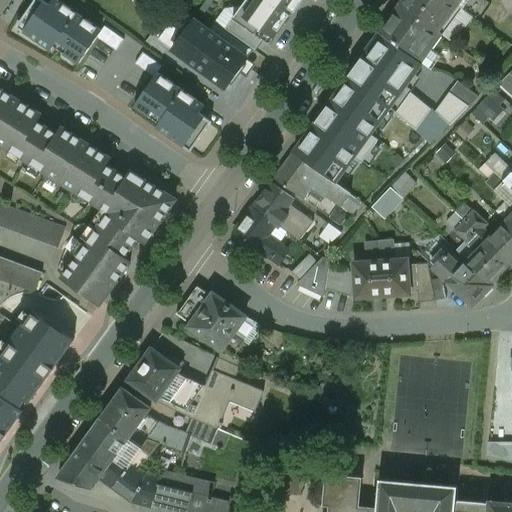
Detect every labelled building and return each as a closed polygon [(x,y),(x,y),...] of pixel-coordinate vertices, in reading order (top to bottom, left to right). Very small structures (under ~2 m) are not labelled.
[(102,32),(57,0),(48,0),(46,4),(41,0),(30,0),(10,28),(73,73),(102,32)] [(243,0),(224,28),(240,39),(267,0),(243,0)] [(267,0),(240,39),(258,53),(295,0),(267,0)] [(462,9),(449,0),(403,0),(401,5),(441,34),(444,35),(463,10),(462,9)] [(449,0),(462,9),(469,0),(449,0)] [(441,34),(401,5),(380,33),(417,61),(420,63),(441,34)] [(417,61),(380,33),(349,76),(350,77),(352,78),(390,109),(402,92),(403,90),(405,88),(422,65),(420,63),(417,61)] [(258,53),(240,39),(235,46),(253,60),(258,53)] [(235,46),(226,40),(225,42),(227,43),(226,44),(222,41),(212,54),(216,57),(204,74),(203,73),(202,74),(233,96),(234,95),(233,94),(256,63),(256,64),(257,63),(253,60),(235,46)] [(511,71),(501,84),(511,93),(511,71)] [(159,74),(134,112),(196,156),(216,126),(204,118),(210,109),(159,74)] [(352,78),(350,77),(327,107),(377,143),(379,140),(371,134),(390,109),(352,78)] [(479,97),(458,82),(450,93),(469,107),(479,97)] [(403,90),(402,92),(390,109),(411,126),(431,143),(447,126),(432,110),(405,88),(403,90)] [(0,144),(16,155),(37,123),(42,116),(0,89),(0,144)] [(469,107),(450,93),(436,112),(450,126),(469,107)] [(477,111),(493,124),(506,107),(490,95),(477,111)] [(377,143),(327,107),(310,130),(352,161),(354,158),(362,164),(377,143)] [(58,136),(37,123),(16,155),(86,198),(106,167),(111,160),(62,129),(58,136)] [(345,171),(352,161),(310,130),(293,154),(316,171),(350,195),(352,193),(336,183),(345,171)] [(293,154),(274,179),(297,195),(305,185),(316,171),(293,154)] [(511,172),(504,165),(495,174),(503,183),(511,173),(511,172)] [(110,214),(139,239),(146,243),(168,212),(163,208),(170,197),(131,173),(127,180),(106,167),(86,198),(110,214)] [(350,195),(316,171),(305,185),(325,199),(327,197),(342,207),(343,205),(350,195)] [(511,173),(503,183),(511,190),(511,173)] [(405,174),(391,188),(403,199),(417,185),(405,174)] [(511,190),(503,183),(494,192),(508,206),(511,202),(511,190)] [(295,202),(272,185),(254,210),(277,227),(291,208),(295,202)] [(391,188),(371,208),(383,220),(403,199),(391,188)] [(362,204),(350,195),(343,205),(354,214),(362,204)] [(67,229),(0,204),(0,227),(59,250),(67,229)] [(314,225),(291,208),(277,227),(299,244),(314,225)] [(254,210),(236,235),(259,252),(268,240),(277,227),(254,210)] [(489,227),(474,213),(465,222),(488,244),(493,238),(485,231),(489,227)] [(139,239),(110,214),(63,279),(100,306),(131,263),(125,259),(139,239)] [(488,244),(465,222),(457,231),(471,244),(474,241),(483,249),(488,244)] [(334,244),(342,231),(329,223),(321,236),(334,244)] [(493,238),(488,244),(510,265),(511,263),(511,229),(507,224),(493,238)] [(289,255),(268,240),(259,252),(279,267),(289,255)] [(392,242),(378,244),(380,264),(394,263),(392,242)] [(378,244),(365,245),(367,265),(380,264),(378,244)] [(483,249),(468,263),(491,285),(510,265),(488,244),(483,249)] [(462,268),(441,250),(431,261),(451,279),(462,268)] [(43,273),(0,257),(0,280),(36,294),(43,273)] [(309,258),(292,276),(300,284),(316,266),(309,258)] [(300,284),(297,287),(325,300),(326,294),(328,273),(329,263),(322,261),(316,266),(300,284)] [(410,296),(407,262),(394,263),(380,264),(383,299),(410,296)] [(451,279),(448,283),(473,307),(494,287),(491,285),(468,263),(462,268),(451,279)] [(367,265),(354,267),(355,277),(357,301),(383,299),(380,264),(367,265)] [(428,265),(416,267),(418,304),(435,303),(431,282),(428,265)] [(355,277),(328,273),(326,294),(357,301),(355,277)] [(442,279),(431,282),(435,303),(446,300),(442,279)] [(197,288),(176,316),(189,327),(211,298),(197,288)] [(245,321),(213,296),(189,327),(187,329),(219,353),(221,350),(231,338),(245,321)] [(2,353),(0,355),(0,444),(24,411),(20,409),(24,404),(26,401),(29,404),(75,341),(66,335),(33,311),(30,314),(32,315),(25,324),(24,323),(9,344),(10,345),(4,354),(2,353)] [(241,346),(231,338),(221,350),(232,358),(241,346)] [(173,366),(151,349),(128,381),(156,401),(177,373),(179,370),(178,370),(182,365),(177,361),(173,366)] [(240,368),(218,358),(212,371),(235,381),(240,368)] [(205,388),(177,373),(156,401),(191,419),(218,430),(230,402),(255,413),(263,393),(235,381),(212,371),(205,388)] [(122,390),(101,420),(129,440),(137,428),(146,416),(150,410),(122,390)] [(163,428),(146,416),(137,428),(147,435),(148,440),(159,444),(185,453),(190,437),(163,428)] [(129,440),(101,420),(81,448),(109,468),(129,440)] [(141,449),(129,440),(109,468),(139,489),(144,481),(157,485),(158,485),(159,481),(158,481),(148,478),(140,473),(159,444),(148,440),(141,449)] [(495,459),(511,457),(511,440),(493,442),(495,459)] [(109,468),(81,448),(59,477),(94,489),(101,478),(109,468)] [(139,489),(109,468),(101,478),(131,501),(151,507),(157,485),(144,481),(139,489)] [(289,472),(277,471),(275,495),(286,496),(289,472)] [(300,473),(289,472),(286,496),(298,497),(300,473)] [(179,477),(161,473),(158,481),(159,481),(158,485),(177,489),(179,477)] [(362,478),(326,475),(323,507),(329,507),(328,511),(376,511),(376,508),(360,507),(362,478)] [(214,486),(179,477),(177,489),(211,498),(214,486)] [(460,487),(379,479),(376,508),(376,511),(490,511),(491,506),(458,503),(460,487)] [(158,485),(157,485),(151,507),(176,511),(224,511),(227,501),(211,498),(177,489),(158,485)] [(71,511),(76,505),(52,488),(33,511),(71,511)]
